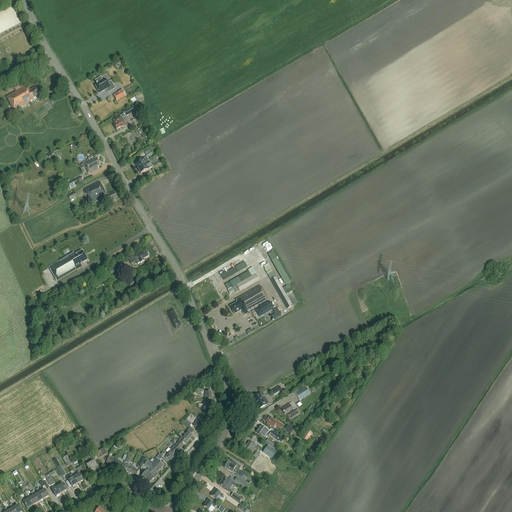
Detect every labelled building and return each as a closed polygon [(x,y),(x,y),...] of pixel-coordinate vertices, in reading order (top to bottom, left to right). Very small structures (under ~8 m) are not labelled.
[(105,80),(103,81),(101,77),(95,81),(97,83),(96,84),(96,85),(95,86),(99,93),(106,90),(108,93),(115,89),(111,82),(107,84),(105,80)] [(35,88),(30,91),(26,85),(6,97),(14,111),(35,100),(34,98),(39,95),(35,88)] [(122,90),(113,95),(117,102),(126,97),(122,90)] [(122,119),(125,117),(126,118),(129,116),(129,115),(135,112),(133,108),(127,111),(127,112),(121,116),(122,119)] [(117,131),(126,126),(125,123),(128,122),(125,117),(122,119),(121,117),(113,121),(115,125),(114,125),(117,131)] [(89,160),(83,164),(89,175),(99,170),(98,168),(100,166),(97,159),(95,160),(94,158),(92,159),(92,157),(88,159),(89,160)] [(152,167),(147,158),(146,157),(134,164),(140,174),(149,169),(152,167)] [(83,181),(81,177),(62,187),(65,193),(75,187),(74,185),(76,184),(76,185),(83,181)] [(108,194),(106,195),(99,182),(84,189),(92,204),(101,199),(104,205),(116,200),(115,199),(117,198),(115,192),(112,194),(112,192),(108,193),(108,194)] [(87,260),(82,251),(75,256),(73,253),(48,268),(49,269),(51,272),(57,282),(81,267),(80,265),(87,260)] [(144,254),(143,252),(133,257),(133,256),(128,259),(130,264),(135,262),(137,265),(139,264),(140,265),(144,262),(143,260),(149,257),(146,252),(144,254)] [(123,260),(117,264),(120,269),(126,266),(123,260)] [(244,262),(221,276),(223,280),(247,267),(244,262)] [(271,280),(276,277),(270,267),(265,270),(271,280)] [(249,272),(228,284),(230,288),(251,277),(249,272)] [(255,275),(236,285),(239,292),(259,281),(255,275)] [(293,306),(276,277),(270,280),(287,309),(293,306)] [(260,287),(235,300),(237,303),(230,307),(234,315),(241,311),(244,316),(255,309),(260,317),(273,310),(269,301),(268,302),(260,287)] [(281,391),(279,387),(271,391),(273,395),(281,391)] [(305,387),(296,392),(295,393),(299,401),(310,395),(305,387)] [(252,398),(254,402),(258,410),(266,405),(265,404),(267,403),(261,393),(252,398)] [(300,414),(296,408),(293,403),(290,405),(289,404),(282,408),(283,410),(282,411),(284,415),(286,414),(286,415),(289,420),(300,414)] [(201,416),(198,419),(203,424),(209,417),(204,414),(202,417),(201,416)] [(280,430),(282,426),(271,418),(270,419),(268,418),(266,422),(267,423),(267,424),(273,429),(275,426),(280,430)] [(203,424),(198,419),(195,423),(196,423),(193,426),(198,430),(203,424)] [(292,432),(294,429),(287,425),(284,430),(290,434),(292,432)] [(268,432),(260,426),(255,433),(265,440),(268,436),(266,435),(268,432)] [(282,437),(270,429),(268,432),(271,434),(269,436),(275,440),(276,439),(279,441),(282,437)] [(308,430),(302,438),(307,441),(312,433),(308,430)] [(185,434),(182,438),(187,442),(192,436),(191,435),(188,432),(185,435),(185,434)] [(179,442),(177,444),(181,448),(187,442),(182,438),(179,441),(179,442)] [(258,449),(257,447),(249,442),(246,446),(253,452),(255,450),(257,451),(253,456),(255,458),(260,451),(258,449)] [(174,447),(171,450),(176,454),(181,448),(177,444),(174,447)] [(250,456),(253,452),(246,446),(243,451),(250,456)] [(268,446),(263,453),(273,460),(278,453),(268,446)] [(176,454),(171,450),(168,453),(168,454),(166,457),(170,461),(176,454)] [(106,463),(114,466),(116,460),(112,458),(112,459),(108,457),(106,463)] [(97,471),(99,469),(93,459),(90,461),(91,462),(86,466),(88,470),(89,469),(93,475),(98,472),(97,471)] [(238,471),(240,468),(237,465),(238,464),(230,459),(227,463),(238,471)] [(120,462),(116,460),(114,466),(121,470),(124,464),(120,463),(120,462)] [(153,478),(157,473),(164,466),(157,460),(152,466),(150,464),(149,463),(147,462),(146,464),(144,465),(149,469),(141,477),(149,484),(154,479),(153,478)] [(238,471),(227,463),(224,468),(232,473),(239,477),(242,474),(238,471)] [(127,466),(124,464),(121,470),(129,473),(131,467),(127,465),(127,466)] [(57,468),(62,477),(66,475),(60,466),(57,468)] [(135,469),(131,467),(129,473),(136,476),(139,471),(135,469)] [(54,472),(46,477),(47,480),(51,487),(55,484),(51,477),(56,474),(54,472)] [(75,474),(73,476),(78,484),(83,481),(79,474),(76,476),(75,474)] [(78,484),(73,476),(71,477),(72,478),(68,481),(72,488),(78,484)] [(223,479),(218,485),(223,489),(228,491),(233,483),(225,478),(224,479),(223,479)] [(246,484),(237,478),(234,483),(243,489),(246,484)] [(22,484),(21,482),(18,483),(22,491),(26,488),(23,483),(22,484)] [(57,487),(61,494),(67,491),(63,484),(59,486),(58,485),(56,486),(57,487)] [(56,497),(61,494),(57,487),(54,489),(51,490),(56,497)] [(34,491),(31,492),(38,503),(43,500),(37,489),(36,490),(38,493),(36,495),(34,491)] [(38,489),(37,489),(43,500),(49,497),(44,489),(40,492),(38,489)] [(222,498),(224,496),(215,489),(210,496),(216,500),(219,496),(222,498)] [(26,496),(33,507),(38,503),(31,492),(30,493),(32,497),(30,498),(28,494),(26,496)] [(234,493),(231,497),(240,503),(243,499),(234,493)] [(27,510),(33,507),(26,496),(25,496),(27,500),(24,502),(22,498),(20,499),(22,504),(21,504),(23,507),(25,506),(27,510)] [(210,511),(211,511),(216,506),(213,504),(208,500),(203,506),(210,511)]
